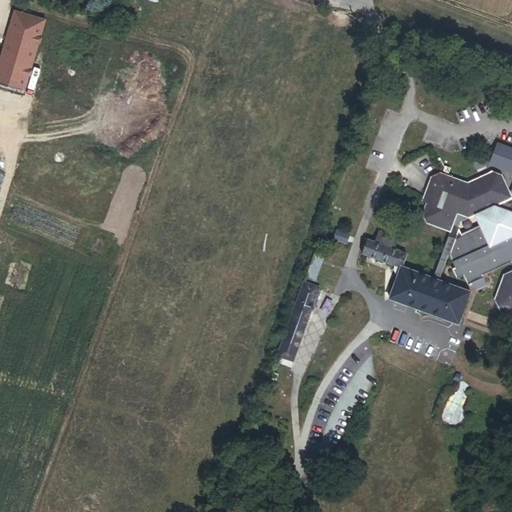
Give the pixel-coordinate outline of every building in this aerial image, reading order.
[(9,49),(36,57),(46,23),(19,15),(9,49)] [(413,39),(401,35),(399,41),(411,45),(413,39)] [(0,85),(25,93),(36,57),(9,49),(0,80),(0,85)] [(495,164),(503,144),(500,143),(493,164),(495,164)] [(511,170),(511,147),(503,144),(495,164),(511,170)] [(470,183),(442,173),(433,177),(424,201),(429,203),(424,214),(429,224),(452,232),(435,279),(441,281),(450,254),(462,223),(471,218),(496,207),(511,212),(511,272),(506,275),(497,300),(503,313),(511,316),(511,191),(511,192),(504,175),(494,172),(470,183)] [(511,212),(496,207),(471,218),(462,223),(450,254),(453,255),(458,268),(455,270),(459,280),(466,277),(470,286),(487,279),(486,277),(511,265),(511,212)] [(380,229),(375,242),(394,250),(397,242),(399,236),(380,229)] [(394,250),(375,242),(367,239),(362,254),(402,268),(403,267),(407,255),(394,250)] [(325,255),(317,252),(308,276),(313,278),(316,279),(325,255)] [(435,279),(403,267),(402,268),(391,298),(408,305),(409,302),(444,315),(444,319),(460,324),(460,325),(472,292),(441,281),(435,279)] [(306,282),(278,357),(293,363),(321,288),(306,282)]
